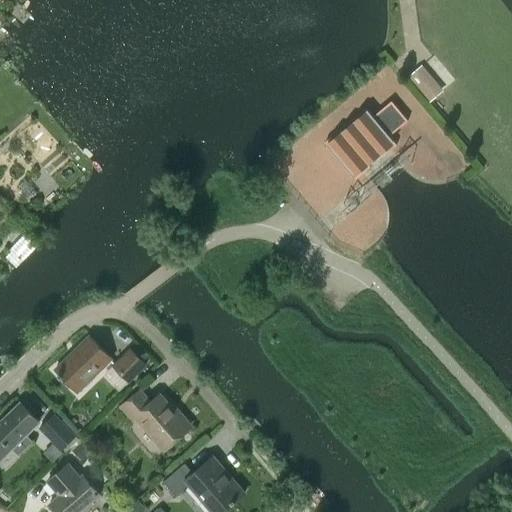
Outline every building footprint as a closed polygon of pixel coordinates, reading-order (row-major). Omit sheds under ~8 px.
[(390,136),(408,120),(392,101),(373,116),(366,107),(325,142),(356,178),(397,144),(390,136)] [(77,392),(112,358),(90,335),(55,369),(59,374),(58,375),(69,386),(70,384),(77,392)] [(141,360),(148,354),(137,342),(129,349),(130,350),(113,366),(128,382),(146,365),(141,360)] [(159,394),(150,403),(139,391),(121,406),(133,420),(136,417),(165,450),(189,429),(187,426),(187,422),(182,416),(178,415),(159,394)] [(26,433),(38,421),(21,403),(0,422),(0,458),(11,448),(19,455),(34,441),(26,433)] [(55,413),(40,428),(60,449),(61,450),(62,449),(76,435),(57,415),(55,413)] [(73,449),(82,458),(91,449),(82,440),(73,449)] [(213,511),(221,511),(244,493),(213,456),(194,473),(185,463),(163,481),(176,496),(190,484),(213,511)] [(83,474),(80,477),(68,463),(47,481),(59,495),(49,504),(56,511),(79,511),(100,494),(83,474)]
